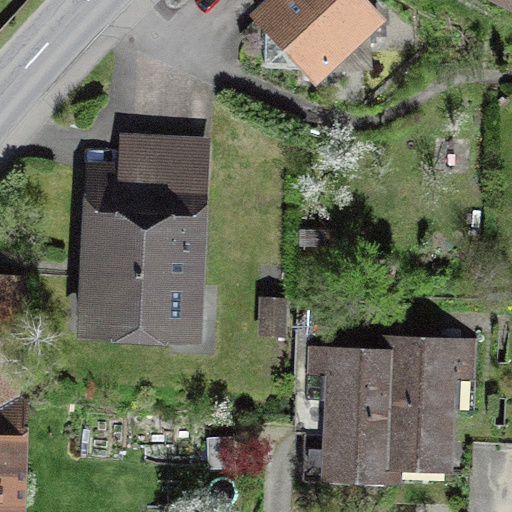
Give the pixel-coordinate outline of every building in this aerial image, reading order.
[(257,0),(265,8),(257,15),(266,25),(264,67),(307,69),(316,79),(380,20),(362,0),(361,0),(257,0)] [(180,328),(186,176),(199,177),(200,140),(122,137),(121,172),(107,171),(101,325),(180,328)] [(0,339),(12,340),(15,277),(0,276),(0,339)] [(285,302),(264,301),(263,331),(284,332),(285,302)] [(388,454),(392,345),(393,335),(379,335),(379,346),(383,346),(382,358),(332,356),(332,347),(308,346),(306,399),(328,400),(326,449),(310,449),(309,465),(387,468),(388,454)] [(473,410),(476,348),(392,345),(388,454),(449,457),(451,409),(473,410)] [(0,508),(2,457),(12,458),(12,444),(2,444),(4,405),(0,405),(0,508)]
